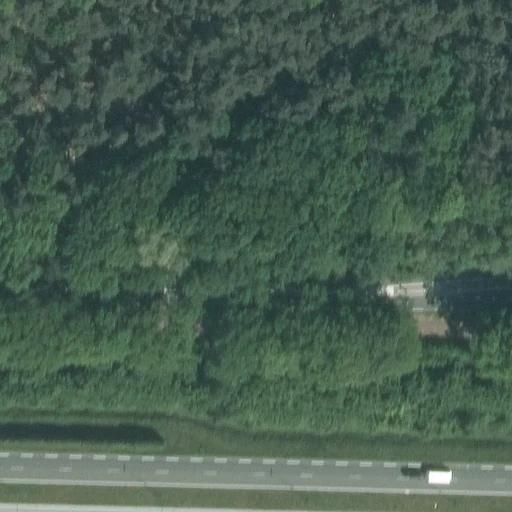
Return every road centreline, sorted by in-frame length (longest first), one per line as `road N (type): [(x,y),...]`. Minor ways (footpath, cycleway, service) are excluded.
road 1 (primary): [(511,484),(0,468)]
road 2 (tertiary): [(341,291),(0,290)]
road 3 (tertiary): [(341,291),(405,304),(511,307)]
road 4 (tertiary): [(511,271),(341,291)]
